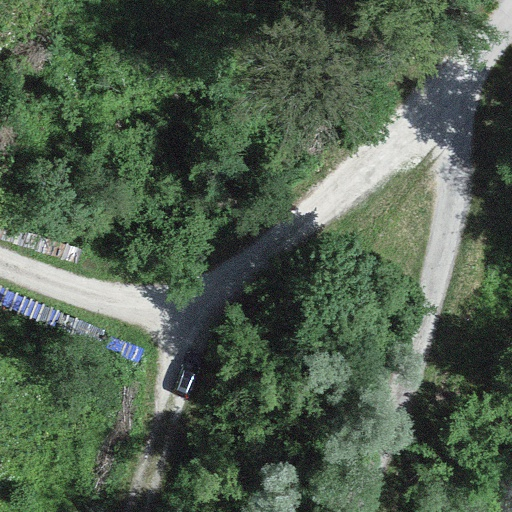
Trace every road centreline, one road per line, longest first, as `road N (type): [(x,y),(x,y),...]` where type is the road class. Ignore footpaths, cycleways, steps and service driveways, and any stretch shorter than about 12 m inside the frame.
road 1 (track): [(511,21),(360,170),(182,305),(141,310),(0,260)]
road 2 (track): [(339,511),(394,404),(438,285),(456,155),(511,21)]
